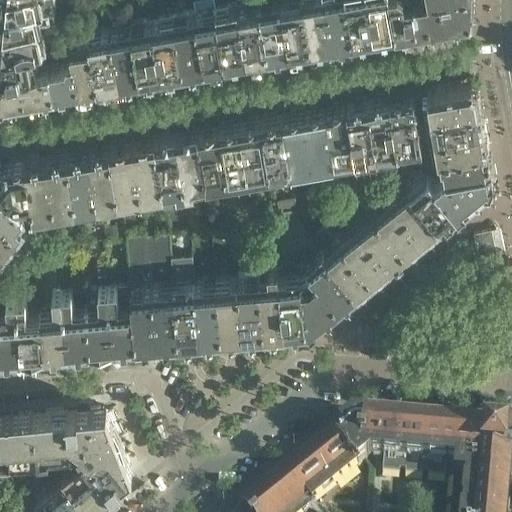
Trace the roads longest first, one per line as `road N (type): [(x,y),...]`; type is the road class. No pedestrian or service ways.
road 1 (residential): [(0,135),(511,37)]
road 2 (residential): [(194,481),(150,380),(0,391)]
road 3 (residential): [(194,481),(340,365)]
road 4 (residential): [(511,383),(340,365)]
